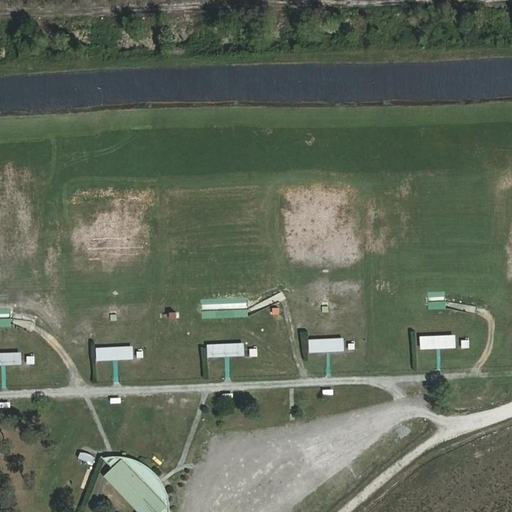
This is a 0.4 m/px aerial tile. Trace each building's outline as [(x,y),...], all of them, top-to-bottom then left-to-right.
[(234,310),(215,310),(215,318),(233,318),(234,310)] [(0,318),(0,327),(11,327),(11,319),(0,318)] [(470,330),(429,332),(430,347),(470,345),(470,330)] [(481,335),(473,335),(472,345),(481,345),(481,335)] [(361,336),(321,337),(321,352),(362,350),(361,336)] [(262,341),(222,341),(222,356),(261,355),(262,341)] [(148,345),(108,345),(108,360),(148,359),(148,345)] [(273,346),(264,345),(264,355),(273,356),(273,346)] [(38,350),(0,350),(0,365),(38,364),(38,350)] [(49,355),(42,354),(41,364),(48,364),(49,355)] [(79,450),(77,457),(92,461),(94,454),(79,450)] [(172,511),(180,505),(137,460),(120,476),(155,511),(172,511)]
